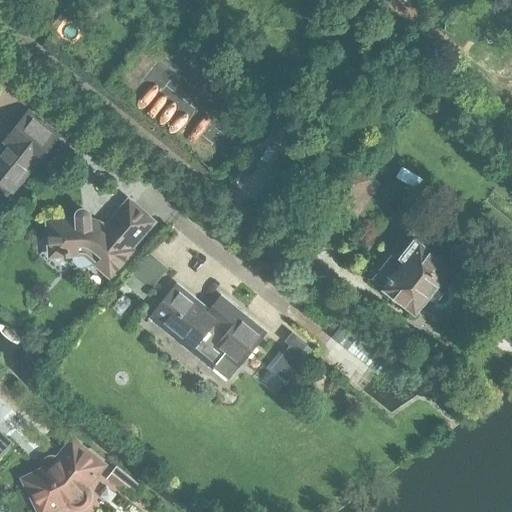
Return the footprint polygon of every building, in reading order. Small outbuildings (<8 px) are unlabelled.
[(11,146),(1,159),(0,158),(0,188),(7,194),(32,162),(33,163),(56,136),(28,113),(5,140),(11,146)] [(355,165),(329,199),(356,218),(380,182),(355,165)] [(76,213),(76,214),(77,220),(49,222),(50,234),(47,238),(48,250),(51,254),(84,251),(95,260),(95,265),(101,270),(106,270),(110,273),(130,250),(127,247),(150,220),(128,202),(105,228),(97,223),(95,226),(88,220),(87,213),(87,212),(87,211),(86,210),(85,210),(84,209),(83,209),(81,208),(80,209),(79,209),(78,210),(77,211),(76,213)] [(453,289),(448,282),(440,276),(448,266),(405,233),(371,277),(414,310),(422,300),(429,306),(436,308),(443,308),(449,305),(452,301),(454,295),(453,289)] [(144,297),(151,288),(132,273),(125,281),(144,297)] [(264,331),(241,313),(241,312),(220,295),(207,311),(174,285),(151,314),(213,365),(224,351),(239,363),(264,331)] [(0,456),(13,444),(0,430),(0,456)] [(41,511),(65,500),(66,501),(66,502),(67,503),(67,504),(68,505),(69,506),(70,506),(71,507),(72,508),(73,508),(74,509),(75,509),(76,509),(77,509),(78,509),(80,509),(81,509),(82,509),(83,508),(84,508),(85,507),(86,507),(87,506),(88,505),(88,504),(89,503),(90,502),(90,501),(90,500),(91,499),(91,498),(91,497),(91,496),(91,494),(91,493),(91,492),(90,491),(90,490),(89,489),(88,488),(88,487),(87,486),(86,486),(85,485),(84,485),(101,463),(71,440),(57,458),(54,456),(50,455),(44,460),(44,464),(45,467),(24,478),(41,511)] [(107,478),(132,497),(141,486),(116,467),(107,478)]
